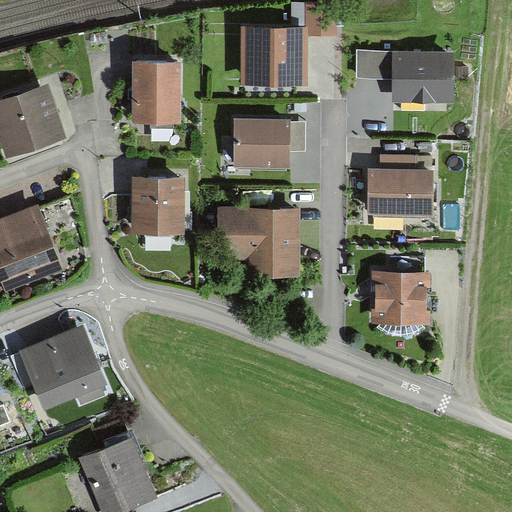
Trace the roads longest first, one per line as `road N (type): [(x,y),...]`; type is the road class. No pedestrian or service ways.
road 1 (track): [(499,12),(465,415)]
road 2 (unknown): [(92,155),(196,149),(227,325)]
road 3 (residential): [(335,95),(337,366)]
road 4 (residential): [(254,511),(159,411),(129,364),(114,296)]
road 5 (residential): [(0,186),(92,155),(114,296)]
road 6 (residential): [(114,296),(168,302),(337,366)]
road 7 (residential): [(337,366),(465,415)]
